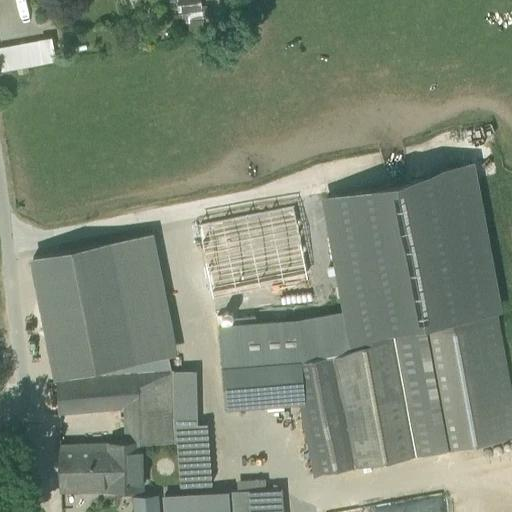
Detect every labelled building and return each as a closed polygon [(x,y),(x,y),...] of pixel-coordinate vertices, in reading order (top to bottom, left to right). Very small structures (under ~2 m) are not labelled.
[(177,0),(178,9),(190,7),(202,6),(201,0),(177,0)] [(205,27),(202,6),(190,7),(193,29),(205,27)] [(224,8),(215,9),(217,24),(225,23),(224,8)] [(39,36),(0,43),(0,56),(2,65),(43,57),(39,36)] [(351,344),(496,317),(503,316),(474,162),(322,189),(344,306),(351,344)] [(260,210),(200,217),(203,248),(264,241),(260,210)] [(151,229),(112,237),(138,367),(139,367),(172,364),(171,359),(169,347),(175,346),(151,229)] [(112,237),(34,252),(58,373),(138,367),(112,237)] [(209,255),(215,290),(273,280),(267,244),(209,255)] [(300,314),(219,320),(222,360),(301,354),(302,354),(351,344),(344,306),(300,314)] [(351,344),(302,354),(305,394),(305,395),(301,395),(316,474),(511,437),(511,402),(496,317),(351,344)] [(301,354),(222,360),(226,400),(301,395),(305,395),(305,394),(302,354),(301,354)] [(172,364),(139,367),(140,400),(141,436),(141,437),(173,436),(173,419),(172,364)] [(138,367),(58,373),(59,407),(128,401),(140,400),(139,367),(138,367)] [(140,400),(128,401),(130,437),(141,436),(140,400)] [(207,417),(173,419),(173,436),(179,436),(182,480),(212,478),(207,417)] [(130,437),(61,441),(62,484),(142,482),(141,437),(141,436),(130,437)] [(281,511),(280,481),(250,483),(252,511),(281,511)] [(252,511),(250,483),(226,485),(227,511),(252,511)] [(227,511),(226,485),(212,486),(214,511),(227,511)] [(214,511),(212,486),(188,487),(189,511),(214,511)] [(168,511),(167,489),(143,490),(144,511),(168,511)]
